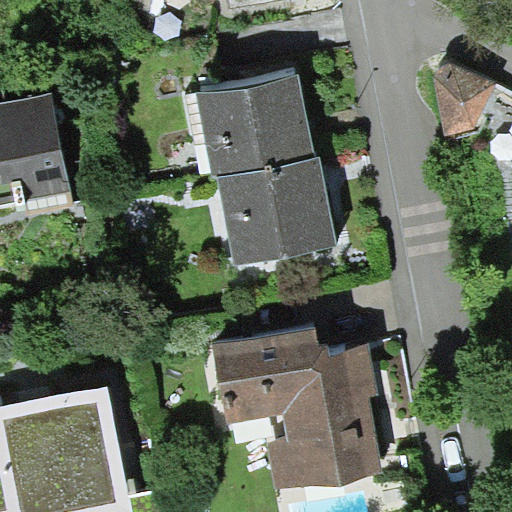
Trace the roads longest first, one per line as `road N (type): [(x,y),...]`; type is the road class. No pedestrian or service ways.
road 1 (residential): [(392,18),(462,511)]
road 2 (residential): [(392,18),(511,77)]
